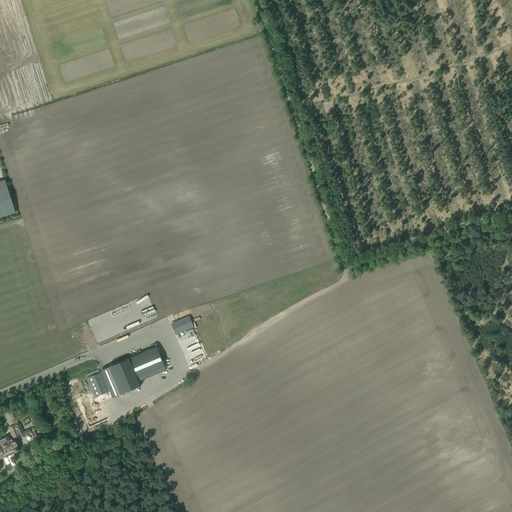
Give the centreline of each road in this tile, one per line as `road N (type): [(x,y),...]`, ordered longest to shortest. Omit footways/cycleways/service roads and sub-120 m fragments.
road 1 (track): [(0,495),(346,273)]
road 2 (track): [(0,393),(161,325),(180,367)]
road 3 (track): [(346,273),(511,210)]
road 4 (track): [(295,108),(346,273)]
